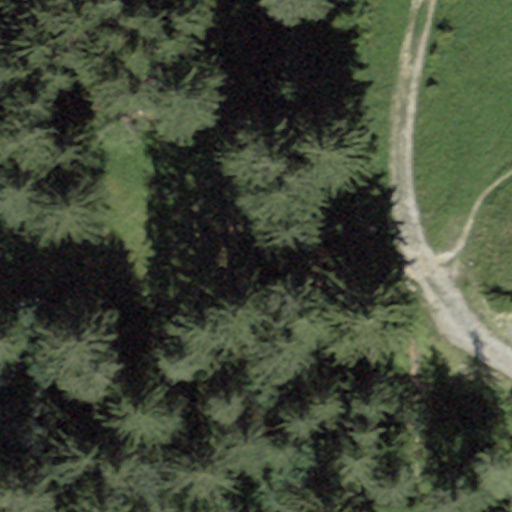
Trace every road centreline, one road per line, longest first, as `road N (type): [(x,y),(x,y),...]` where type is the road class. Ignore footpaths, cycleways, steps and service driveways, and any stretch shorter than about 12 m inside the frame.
road 1 (track): [(433,0),(406,83),(421,260)]
road 2 (track): [(421,260),(439,310),(511,370)]
